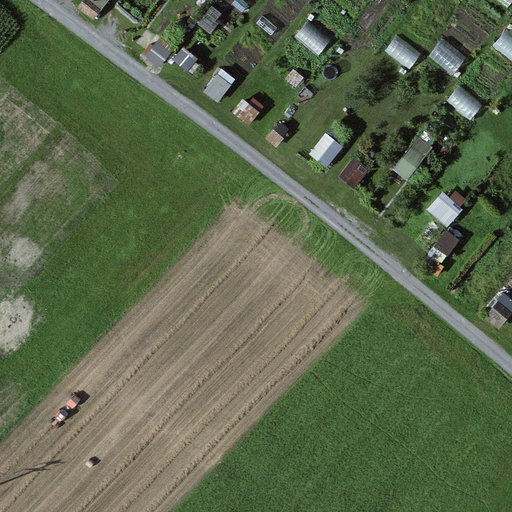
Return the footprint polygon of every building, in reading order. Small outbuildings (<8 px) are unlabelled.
[(85,0),(100,10),(106,0),(85,0)] [(324,0),(315,11),(336,31),(350,15),(333,0),(324,0)] [(494,36),(511,48),(511,19),(508,17),(494,36)] [(398,28),(389,43),(415,59),(424,43),(398,28)] [(464,75),(487,94),(500,78),(476,59),(464,75)] [(509,142),(511,137),(511,117),(492,104),(480,121),(509,142)] [(332,157),(348,133),(329,121),(313,144),(332,157)] [(420,124),(397,159),(411,168),(434,134),(420,124)] [(446,179),(430,197),(450,215),(466,197),(446,179)]
